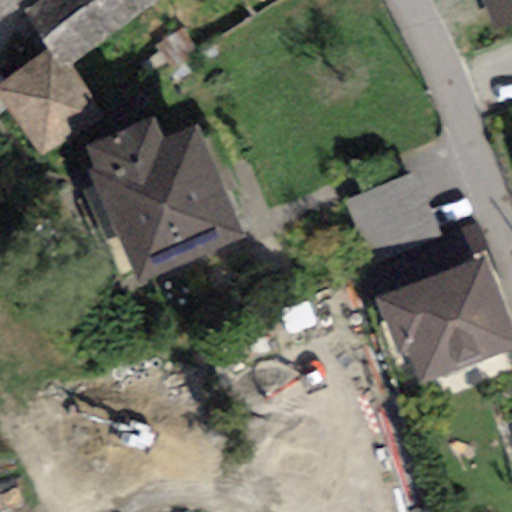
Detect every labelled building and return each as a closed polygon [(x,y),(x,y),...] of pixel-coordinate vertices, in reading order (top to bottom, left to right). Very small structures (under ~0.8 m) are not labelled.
[(52,61),(0,96),(0,113),(38,169),(101,126),(65,72),(172,0),(56,0),(26,21),(52,61)] [(0,0),(0,26),(27,0),(0,0)] [(511,0),(485,0),(496,34),(511,28),(511,0)] [(153,135),(84,167),(145,298),(248,251),(195,137),(161,153),(153,135)] [(421,167),(346,193),(369,259),(444,233),(421,167)] [(511,340),(482,269),(374,314),(397,370),(406,367),(418,396),(511,357),(511,340)]
